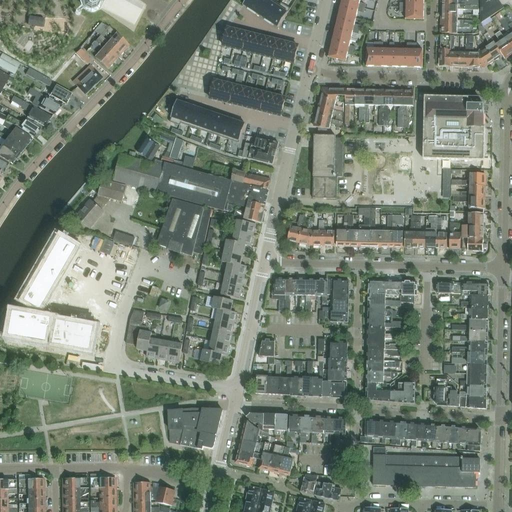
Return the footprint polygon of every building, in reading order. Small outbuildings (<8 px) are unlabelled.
[(81,0),(81,2),(82,6),(85,10),(89,12),(93,12),(97,10),(100,7),(101,7),(133,25),(144,6),(136,0),(81,0)] [(246,0),(243,5),(252,11),(258,0),(246,0)] [(258,0),(252,11),(261,17),(271,0),(258,0)] [(272,0),(271,0),(261,17),(269,22),(282,3),(281,3),(280,5),(272,0)] [(365,9),(366,4),(360,3),(360,0),(341,0),(341,3),(365,9)] [(406,0),(406,4),(400,4),(400,8),(424,9),(424,0),(406,0)] [(482,0),(480,1),(480,9),(493,0),(482,0)] [(498,0),(493,0),(480,9),(481,16),(500,3),(498,0)] [(282,3),(269,22),(278,28),(290,9),(282,3)] [(356,18),(357,12),(364,13),(365,9),(341,3),(339,14),(356,18)] [(490,17),(504,8),(500,3),(481,16),(481,23),(490,17)] [(457,15),(457,10),(478,10),(478,6),(442,5),(442,8),(441,8),(441,14),(442,14),(442,15),(457,15)] [(400,8),(400,13),(406,13),(406,20),(424,20),(424,9),(400,8)] [(504,19),(500,13),(496,16),(500,22),(504,19)] [(360,30),(361,26),(354,24),(356,18),(339,14),(336,25),(360,30)] [(474,21),(469,21),(457,21),(457,15),(442,15),(441,15),(441,21),(442,21),(441,25),(469,25),(474,25),(474,21)] [(29,16),(27,25),(42,28),(43,19),(29,16)] [(488,24),(493,21),(490,17),(481,23),(483,27),(488,24)] [(505,39),(511,48),(511,31),(508,26),(505,21),(504,19),(500,22),(507,33),(502,35),(505,39)] [(100,36),(108,27),(101,23),(95,31),(100,36)] [(478,25),(479,33),(482,32),(490,45),(486,48),(495,61),(499,59),(499,57),(502,55),(496,45),(483,27),(481,23),(478,25)] [(351,40),(352,33),(359,35),(360,30),(336,25),(334,35),(351,40)] [(469,25),(441,25),(441,27),(440,27),(440,33),(441,33),(441,34),(457,35),(457,29),(469,29),(469,25)] [(110,40),(123,51),(127,47),(126,47),(128,44),(127,44),(124,41),(108,27),(100,36),(103,38),(105,35),(110,40)] [(233,49),(237,31),(227,29),(223,46),(233,49)] [(233,49),(243,51),(248,34),(237,31),(233,49)] [(505,39),(502,35),(500,32),(496,35),(500,42),(496,45),(502,55),(504,59),(506,58),(507,58),(510,56),(510,55),(511,53),(511,48),(505,39)] [(243,51),(253,54),(258,36),(248,34),(243,51)] [(355,52),(356,47),(349,46),(351,40),(334,35),(331,46),(355,52)] [(100,36),(97,40),(117,57),(118,57),(117,56),(119,55),(123,51),(110,40),(108,42),(100,36)] [(268,39),(258,36),(253,54),(263,56),(268,39)] [(441,36),(440,52),(439,53),(439,56),(440,56),(440,67),(450,67),(450,66),(451,36),(441,36)] [(455,67),(460,67),(460,51),(454,51),(454,36),(451,36),(450,66),(454,66),(455,67)] [(466,52),(460,51),(460,67),(463,68),(465,67),(469,67),(469,43),(470,36),(466,36),(466,52)] [(273,59),(278,41),(268,39),(263,56),(273,59)] [(117,57),(97,40),(95,43),(98,46),(102,49),(99,52),(112,63),(116,59),(115,59),(117,57)] [(288,44),(278,41),(273,59),(283,61),(288,44)] [(367,67),(378,67),(379,43),(374,43),(374,49),(368,49),(367,49),(367,67)] [(383,49),(383,43),(379,43),(378,67),(389,67),(389,49),(383,49)] [(390,43),(389,49),(389,67),(400,68),(401,50),(394,50),(394,43),(390,43)] [(478,67),(479,52),(473,52),(473,43),(469,43),(469,67),(473,67),(474,68),(477,68),(478,67)] [(288,44),(283,61),(294,64),(298,46),(288,44)] [(407,44),(407,50),(401,50),(400,68),(411,68),(412,44),(407,44)] [(423,50),(422,50),(416,50),(416,44),(412,44),(411,68),(422,68),(423,50)] [(331,46),(328,57),(346,61),(347,55),(354,56),(355,52),(331,46)] [(106,69),(107,68),(108,67),(109,67),(112,63),(99,52),(97,54),(90,48),(86,52),(94,58),(102,65),(106,69)] [(480,52),(479,52),(478,67),(484,67),(488,64),(490,65),(495,61),(486,48),(480,52)] [(0,53),(0,67),(8,71),(15,74),(20,64),(13,60),(0,53)] [(87,56),(82,61),(87,66),(92,61),(87,56)] [(90,66),(72,82),(84,95),(102,78),(90,66)] [(71,94),(67,92),(50,83),(51,81),(29,69),(25,75),(37,82),(37,81),(53,89),(50,96),(65,104),(71,94)] [(0,89),(2,90),(9,77),(0,71),(0,89)] [(210,99),(220,101),(224,84),(214,81),(210,99)] [(235,86),(224,84),(220,101),(230,104),(235,86)] [(230,104),(240,106),(245,89),(235,86),(230,104)] [(45,96),(30,88),(27,94),(42,102),(39,108),(53,116),(62,107),(45,97),(45,96)] [(245,89),(240,106),(250,109),(255,91),(245,89)] [(345,98),(345,125),(349,125),(349,115),(350,106),(355,106),(356,90),(349,89),(349,90),(346,90),(345,98)] [(346,90),(323,90),(321,98),(336,102),(337,98),(345,98),(346,90)] [(359,123),(364,123),(365,115),(365,91),(362,91),(362,90),(356,90),(355,106),(360,106),(359,123)] [(368,107),(375,107),(375,90),(369,90),(369,91),(365,91),(365,115),(364,123),(369,123),(369,110),(368,110),(368,107)] [(379,126),(383,126),(384,116),(385,91),(381,91),(381,90),(375,90),(375,107),(380,107),(380,109),(379,109),(379,126)] [(387,107),(394,107),(394,91),(388,90),(388,91),(385,91),(384,116),(383,126),(387,126),(387,107)] [(260,111),(265,94),(255,91),(250,109),(260,111)] [(394,91),(394,107),(398,107),(398,128),(403,128),(404,92),(400,92),(400,91),(394,91)] [(413,108),(413,107),(414,92),(413,92),(413,91),(407,91),(407,92),(404,92),(403,128),(409,128),(410,114),(407,111),(407,108),(413,108)] [(265,94),(260,111),(270,114),(275,96),(265,94)] [(270,114),(280,116),(285,99),(275,96),(270,114)] [(28,105),(13,97),(11,101),(22,108),(22,109),(29,113),(27,118),(34,122),(42,126),(43,127),(51,118),(50,117),(33,107),(28,105)] [(424,101),(423,158),(424,158),(424,159),(425,159),(425,160),(478,162),(484,162),(485,128),(483,128),(483,114),(484,114),(484,105),(484,99),(480,99),(470,98),(468,98),(429,97),(425,97),(425,101),(424,101)] [(344,113),(344,109),(335,107),(336,102),(321,98),(320,98),(319,104),(320,104),(319,107),(333,111),(344,113)] [(187,104),(177,101),(170,122),(179,126),(187,104)] [(181,124),(190,127),(196,108),(187,104),(179,126),(180,126),(181,124)] [(344,113),(333,111),(319,107),(318,111),(317,110),(316,116),(317,116),(332,120),(333,116),(337,117),(336,121),(343,123),(344,113)] [(206,111),(196,108),(190,127),(200,130),(206,111)] [(209,133),(216,114),(206,111),(200,130),(209,133)] [(0,114),(0,120),(4,122),(12,126),(12,127),(13,127),(14,125),(33,138),(41,129),(32,124),(26,120),(23,124),(18,121),(17,121),(8,116),(7,117),(0,114)] [(209,133),(219,137),(226,118),(216,114),(209,133)] [(330,129),(330,128),(331,125),(336,126),(336,128),(343,129),(343,123),(336,121),(332,120),(317,116),(316,120),(315,120),(314,125),(315,126),(314,127),(321,129),(330,129)] [(236,121),(226,118),(219,137),(229,140),(236,121)] [(239,144),(245,124),(236,121),(229,140),(239,144)] [(32,139),(28,137),(15,129),(13,127),(12,127),(12,126),(4,122),(2,127),(12,132),(8,137),(25,148),(31,141),(30,141),(32,139),(32,140),(32,139)] [(0,144),(1,145),(18,156),(18,157),(22,152),(24,150),(24,149),(25,148),(8,137),(0,133),(0,144)] [(176,139),(162,133),(160,139),(174,144),(176,139)] [(314,136),(314,137),(313,177),(313,199),(337,199),(337,177),(342,178),(343,139),(335,139),(336,136),(314,136)] [(147,138),(138,152),(138,153),(151,161),(160,147),(147,138)] [(251,149),(275,156),(278,143),(266,140),(266,141),(258,139),(256,138),(253,141),(251,149)] [(180,152),(183,141),(176,139),(174,144),(172,152),(169,158),(176,160),(179,152),(180,152)] [(385,171),(385,142),(373,142),(372,175),(382,175),(382,171),(385,171)] [(0,157),(11,165),(17,158),(18,156),(1,145),(0,144),(0,157)] [(250,153),(248,159),(272,165),(275,156),(251,149),(250,153)] [(163,167),(120,155),(113,181),(156,193),(163,167)] [(172,165),(174,160),(162,157),(161,162),(172,165)] [(184,163),(182,167),(193,170),(196,160),(195,160),(195,159),(186,157),(184,163)] [(9,164),(4,161),(0,159),(0,171),(4,174),(9,164)] [(172,165),(172,166),(182,168),(182,167),(184,163),(174,160),(172,165)] [(211,175),(221,178),(224,168),(214,165),(211,175)] [(246,174),(234,170),(231,181),(243,185),(246,174)] [(271,180),(246,174),(243,185),(251,187),(268,192),(271,180)] [(469,181),(452,180),(451,186),(469,186),(484,186),(484,183),(485,183),(486,175),(469,174),(469,181)] [(89,229),(104,212),(102,210),(111,199),(122,202),(126,187),(103,180),(98,196),(93,202),(91,201),(76,217),(89,229)] [(460,197),(484,198),(484,195),(485,195),(485,186),(484,186),(469,186),(469,193),(460,193),(460,197)] [(268,192),(251,187),(250,195),(257,197),(255,205),(265,207),(268,192)] [(469,209),(484,210),(484,209),(485,209),(485,200),(484,200),(484,198),(460,197),(453,197),(453,202),(469,202),(469,209)] [(202,255),(210,219),(211,210),(173,200),(157,245),(169,249),(169,248),(172,249),(171,251),(180,254),(181,253),(192,257),(193,253),(202,255)] [(234,216),(236,217),(241,218),(241,219),(261,224),(264,213),(247,208),(245,213),(236,211),(234,216)] [(381,232),(378,232),(375,232),(376,208),(371,208),(371,214),(370,247),(374,247),(375,248),(378,248),(379,247),(381,248),(381,232)] [(365,232),(359,232),(359,247),(360,247),(361,248),(365,248),(366,247),(370,247),(371,214),(365,214),(365,232)] [(462,222),(462,227),(483,227),(483,221),(484,220),(484,217),(484,216),(484,214),(468,214),(468,222),(462,222)] [(287,241),(298,244),(302,229),(305,216),(300,215),(298,225),(298,228),(291,227),(287,241)] [(344,216),(344,223),(343,231),(337,231),(337,247),(338,247),(340,248),(343,248),(344,247),(348,247),(349,216),(344,216)] [(353,216),(349,216),(348,247),(352,247),(353,248),(356,248),(357,247),(359,247),(359,232),(353,231),(353,216)] [(381,232),(381,248),(382,248),(383,249),(387,249),(388,248),(392,248),(392,217),(388,216),(387,232),(381,232)] [(403,248),(403,233),(396,233),(396,226),(403,226),(403,219),(402,217),(392,217),(392,248),(396,248),(397,249),(400,249),(401,248),(403,248)] [(255,225),(237,221),(235,232),(253,236),(255,225)] [(312,231),(313,231),(313,222),(308,222),(308,230),(302,229),(298,244),(309,246),(312,246),(312,231)] [(405,233),(405,248),(407,248),(408,249),(410,249),(411,248),(415,248),(416,223),(411,223),(411,228),(409,228),(409,233),(405,233)] [(416,223),(415,248),(419,248),(420,249),(423,249),(424,248),(426,249),(426,233),(421,233),(421,223),(416,223)] [(426,233),(426,249),(428,249),(429,250),(431,250),(432,249),(436,249),(437,226),(437,224),(431,224),(430,233),(426,233)] [(459,249),(460,249),(461,234),(454,234),(454,229),(456,229),(456,224),(450,224),(449,249),(454,249),(454,250),(459,250),(459,249)] [(437,226),(436,249),(440,249),(441,250),(444,250),(445,249),(447,249),(447,234),(441,234),(442,226),(437,226)] [(462,234),(462,239),(483,240),(483,238),(484,236),(484,234),(483,232),(483,227),(462,227),(462,231),(462,234)] [(312,231),(312,246),(323,246),(323,228),(319,228),(318,231),(313,231),(312,231)] [(323,228),(323,246),(334,247),(334,232),(327,232),(327,228),(323,228)] [(113,241),(117,242),(130,247),(132,247),(135,238),(116,232),(113,241)] [(235,232),(233,242),(245,245),(251,246),(253,236),(235,232)] [(59,237),(21,301),(42,313),(80,249),(59,237)] [(483,240),(462,239),(462,249),(468,249),(468,252),(483,252),(483,249),(483,244),(483,240)] [(233,242),(227,241),(224,251),(243,255),(245,245),(233,242)] [(243,255),(224,251),(222,262),(228,264),(228,263),(240,266),(241,266),(243,255)] [(228,263),(228,264),(226,274),(244,278),(246,267),(241,266),(240,266),(228,263)] [(244,278),(226,274),(224,285),(242,288),(244,278)] [(272,296),(272,300),(279,300),(279,312),(284,312),(285,279),(276,279),(276,280),(272,296)] [(284,312),(290,312),(290,300),(289,300),(289,297),(295,297),(296,280),(285,279),(284,312)] [(301,299),(300,299),(300,312),(305,312),(306,280),(296,280),(295,297),(301,297),(301,299)] [(305,312),(311,313),(311,297),(317,297),(317,280),(306,280),(305,312)] [(317,280),(317,297),(327,297),(327,295),(327,290),(327,286),(327,280),(317,280)] [(349,291),(349,281),(333,280),(332,280),(328,280),(327,280),(327,286),(327,290),(349,291)] [(384,291),(384,282),(369,281),(369,295),(385,295),(387,296),(387,291),(384,291)] [(391,295),(398,296),(398,291),(402,291),(402,282),(384,282),(384,291),(387,291),(391,291),(391,295)] [(401,303),(414,303),(414,297),(417,297),(417,282),(402,282),(402,291),(398,291),(398,296),(399,296),(401,297),(401,303)] [(437,294),(451,294),(461,294),(461,296),(462,296),(462,284),(454,284),(454,283),(437,283),(437,294)] [(470,296),(472,297),(472,292),(479,292),(479,284),(462,283),(462,284),(462,296),(470,297),(470,296)] [(472,292),(472,297),(488,297),(489,284),(479,284),(479,292),(472,292)] [(242,288),(224,285),(221,295),(240,299),(242,288)] [(155,298),(156,297),(158,289),(158,288),(156,287),(156,288),(153,287),(149,296),(155,298)] [(331,301),(348,302),(349,291),(327,290),(327,295),(332,296),(331,301)] [(368,306),(385,306),(400,306),(401,302),(392,301),(385,301),(385,295),(369,295),(368,306)] [(488,297),(472,297),(470,296),(470,297),(470,303),(461,303),(461,308),(469,308),(488,309),(488,297)] [(233,302),(215,298),(212,309),(218,310),(231,312),(233,302)] [(170,300),(166,299),(165,301),(163,301),(163,300),(162,300),(159,308),(160,308),(165,310),(166,310),(170,300)] [(324,312),(325,312),(348,312),(348,302),(331,301),(331,309),(325,308),(324,312)] [(385,312),(385,306),(368,306),(368,317),(385,317),(392,317),(392,310),(388,310),(387,312),(385,312)] [(456,320),(461,320),(469,320),(488,320),(488,309),(469,308),(469,315),(457,314),(456,320)] [(218,310),(216,320),(234,324),(237,313),(231,312),(218,310)] [(130,320),(130,321),(142,323),(144,312),(134,311),(130,320)] [(324,312),(319,311),(319,319),(325,319),(325,317),(331,317),(331,323),(348,323),(348,312),(325,312),(324,312)] [(14,313),(10,339),(91,353),(96,328),(14,313)] [(385,317),(368,317),(368,328),(385,328),(401,329),(401,323),(392,322),(392,324),(385,324),(385,317)] [(234,324),(216,320),(214,331),(232,335),(234,324)] [(452,331),(469,332),(488,332),(488,320),(469,320),(469,326),(452,326),(452,331)] [(142,323),(130,321),(129,327),(146,330),(147,327),(142,326),(142,323)] [(385,328),(368,328),(368,339),(385,340),(391,340),(391,335),(385,335),(385,328)] [(232,335),(214,331),(212,341),(230,345),(232,335)] [(148,352),(151,334),(151,333),(146,332),(141,332),(140,335),(139,340),(138,346),(137,350),(148,352)] [(461,337),(461,342),(468,342),(487,343),(488,332),(469,332),(469,337),(461,337)] [(156,334),(151,334),(148,352),(147,358),(158,360),(161,341),(155,340),(156,334)] [(385,340),(368,339),(367,350),(401,350),(401,345),(390,345),(389,346),(385,346),(385,340)] [(161,341),(158,360),(168,361),(171,343),(161,341)] [(230,345),(212,341),(209,352),(222,355),(227,356),(230,345)] [(274,365),(274,361),(275,341),(263,341),(259,357),(269,358),(269,365),(274,365)] [(452,353),(467,354),(487,355),(487,343),(468,342),(468,348),(452,348),(452,353)] [(171,343),(168,361),(179,363),(182,345),(171,343)] [(330,359),(347,360),(348,343),(331,343),(330,359)] [(401,350),(367,350),(367,361),(384,362),(384,355),(388,355),(388,356),(391,356),(391,357),(401,357),(401,350)] [(209,352),(203,351),(201,362),(219,365),(222,355),(209,352)] [(452,364),(467,365),(487,365),(487,355),(467,354),(467,360),(463,360),(463,359),(452,359),(452,364)] [(322,398),(323,382),(323,378),(323,364),(324,359),(324,357),(318,357),(318,362),(319,362),(318,372),(319,372),(319,379),(312,378),(311,397),(322,398)] [(347,360),(330,359),(324,359),(323,364),(329,364),(329,371),(347,371),(347,360)] [(384,362),(367,361),(367,372),(384,373),(384,368),(400,368),(400,362),(397,362),(384,362)] [(303,367),(303,362),(295,362),(295,366),(297,367),(297,372),(299,373),(298,377),(291,377),(290,396),(301,397),(302,378),(303,367)] [(313,367),(313,362),(308,362),(308,367),(307,373),(309,373),(309,378),(302,378),(301,397),(311,397),(312,378),(313,367)] [(276,378),(269,378),(268,395),(279,396),(280,379),(281,366),(276,365),(276,378)] [(467,365),(467,376),(487,377),(487,365),(467,365)] [(292,371),(292,366),(287,366),(287,371),(287,379),(280,379),(279,396),(290,396),(291,377),(292,371)] [(444,366),(444,374),(455,374),(455,366),(444,366)] [(323,378),(323,382),(347,382),(347,371),(329,371),(329,378),(323,378)] [(391,378),(391,373),(384,373),(367,372),(367,384),(383,384),(384,377),(386,377),(386,378),(391,378)] [(257,376),(256,394),(267,395),(268,378),(268,376),(257,376)] [(460,387),(467,387),(486,388),(487,377),(467,376),(467,382),(460,382),(460,387)] [(437,406),(438,406),(442,406),(447,407),(447,402),(447,397),(449,397),(449,396),(451,396),(451,392),(451,388),(447,388),(447,385),(447,380),(437,380),(437,388),(435,388),(435,389),(434,402),(434,403),(435,402),(437,406)] [(323,382),(322,398),(330,398),(337,399),(344,399),(347,396),(346,396),(347,382),(323,382)] [(383,384),(367,384),(366,401),(375,401),(376,392),(377,392),(377,390),(382,390),(383,384)] [(383,384),(382,390),(377,390),(377,392),(376,392),(375,401),(390,402),(390,390),(386,390),(386,384),(383,384)] [(402,403),(414,404),(415,384),(399,384),(399,390),(399,391),(402,391),(402,403)] [(460,398),(467,398),(486,398),(486,388),(467,387),(467,392),(460,392),(460,396),(460,398)] [(401,403),(402,403),(402,391),(399,391),(399,390),(390,390),(390,402),(401,403)] [(449,402),(449,407),(460,408),(460,403),(460,398),(460,396),(457,396),(457,392),(451,392),(451,396),(449,396),(449,397),(449,402)] [(486,398),(467,398),(460,398),(460,403),(460,408),(466,408),(486,410),(486,398)] [(213,449),(213,450),(223,411),(193,409),(169,412),(170,443),(180,445),(203,450),(203,448),(213,450),(213,449)] [(251,414),(246,417),(247,418),(250,422),(253,424),(259,425),(258,430),(260,431),(263,433),(263,429),(264,415),(251,414)] [(275,430),(276,420),(276,415),(264,415),(263,429),(263,433),(268,434),(269,434),(269,430),(275,430)] [(284,416),(276,415),(276,420),(275,430),(275,435),(280,435),(280,431),(287,432),(288,416),(284,416)] [(286,436),(289,437),(295,437),(295,433),(300,434),(301,417),(290,416),(290,421),(289,432),(287,432),(286,436)] [(300,434),(300,437),(306,437),(306,434),(312,434),(313,417),(301,417),(300,434)] [(312,434),(311,444),(317,444),(317,438),(316,438),(317,434),(324,435),(325,418),(313,417),(312,434)] [(325,418),(324,435),(330,436),(329,444),(335,445),(337,419),(325,418)] [(340,435),(346,435),(346,419),(337,419),(335,445),(349,446),(350,442),(340,441),(340,435)] [(366,420),(365,437),(361,437),(360,443),(375,444),(375,438),(377,421),(366,420)] [(262,439),(258,438),(259,435),(268,437),(269,434),(268,434),(263,433),(260,431),(258,430),(253,427),(248,421),(246,421),(243,430),(242,431),(241,434),(242,435),(241,439),(241,440),(264,445),(264,444),(261,443),(261,442),(262,439)] [(382,439),(381,445),(385,445),(386,439),(387,422),(377,421),(375,438),(382,439)] [(395,446),(397,423),(387,422),(386,439),(392,440),(391,445),(395,446)] [(406,441),(407,424),(397,423),(395,446),(400,446),(400,440),(406,441)] [(417,436),(418,424),(407,424),(406,441),(412,441),(411,449),(416,450),(416,441),(417,436)] [(427,442),(427,436),(428,425),(418,424),(417,436),(416,441),(423,442),(423,450),(426,450),(427,442)] [(437,443),(438,431),(438,426),(428,425),(427,436),(427,442),(432,443),(432,448),(436,449),(437,443)] [(447,449),(447,448),(449,427),(438,426),(438,431),(437,443),(443,443),(442,449),(447,449)] [(453,444),(453,450),(457,450),(458,445),(459,427),(449,427),(447,448),(449,448),(449,444),(453,444)] [(458,445),(468,445),(469,428),(459,427),(458,445)] [(468,451),(480,452),(480,451),(480,446),(481,446),(481,432),(478,429),(469,428),(468,445),(468,451)] [(254,453),(263,455),(263,452),(262,452),(264,445),(241,440),(240,444),(239,445),(238,448),(239,449),(239,450),(254,454),(254,453)] [(263,455),(260,468),(264,470),(265,471),(267,472),(269,471),(273,456),(268,454),(270,445),(265,443),(263,452),(263,455)] [(280,446),(280,447),(275,446),(273,456),(269,471),(274,472),(275,473),(277,474),(279,473),(280,473),(283,458),(284,452),(285,448),(286,448),(286,447),(280,446)] [(289,453),(290,449),(286,448),(285,448),(284,452),(283,458),(280,473),(284,474),(285,476),(287,476),(289,475),(290,476),(294,460),(288,459),(289,453)] [(480,459),(475,459),(475,454),(463,453),(463,458),(461,458),(386,456),(386,449),(374,448),(374,455),(373,455),(373,486),(386,486),(385,485),(405,485),(405,486),(416,487),(416,486),(420,486),(421,486),(422,484),(428,484),(429,486),(431,487),(435,487),(446,488),(446,486),(465,487),(465,488),(476,488),(476,478),(477,478),(477,475),(476,475),(476,473),(480,473),(480,459)] [(251,466),(253,467),(254,459),(256,460),(254,467),(260,468),(263,455),(254,453),(254,454),(239,450),(237,456),(236,457),(235,459),(236,461),(236,463),(246,465),(247,467),(249,467),(251,466)] [(313,495),(316,480),(317,476),(305,475),(304,479),(301,493),(313,495)] [(89,479),(90,489),(116,489),(115,479),(116,478),(96,479),(90,479),(89,479)] [(18,480),(18,490),(44,489),(44,479),(27,480),(18,480)] [(62,479),(62,489),(88,489),(88,479),(79,479),(62,479)] [(0,490),(16,490),(16,480),(7,480),(3,480),(0,480),(0,490)] [(159,493),(161,488),(151,488),(151,483),(134,483),(134,493),(159,493)] [(329,485),(318,483),(315,496),(339,502),(342,490),(334,488),(335,486),(329,484),(329,485)] [(258,500),(261,489),(249,487),(247,494),(246,498),(258,500)] [(158,498),(157,503),(171,506),(175,491),(161,488),(159,493),(158,498)] [(27,500),(44,499),(44,489),(18,490),(18,495),(27,495),(27,500)] [(88,489),(62,489),(62,499),(79,499),(79,494),(88,494),(88,489)] [(116,489),(90,489),(90,493),(98,493),(98,499),(116,498),(116,489)] [(16,490),(0,490),(0,500),(8,500),(8,495),(16,494),(16,490)] [(275,493),(263,490),(260,501),(272,504),(273,500),(275,493)] [(159,493),(134,493),(134,503),(151,503),(150,498),(158,498),(159,493)] [(95,501),(90,501),(90,508),(95,508),(98,508),(116,508),(116,498),(98,499),(98,503),(95,503),(95,501)] [(256,511),(258,500),(246,498),(246,501),(244,508),(256,511)] [(308,511),(309,511),(312,501),(300,498),(297,509),(308,511)] [(27,504),(18,504),(18,510),(27,510),(44,509),(44,499),(27,500),(27,504)] [(62,499),(63,509),(88,509),(88,503),(79,503),(79,499),(62,499)] [(0,500),(0,510),(17,510),(16,506),(8,506),(8,500),(0,500)] [(272,504),(260,501),(258,511),(260,511),(270,511),(271,507),(272,507),(272,504)] [(323,511),(325,504),(314,502),(311,511),(323,511)] [(134,511),(159,511),(159,508),(151,508),(151,503),(134,503),(134,511)]
